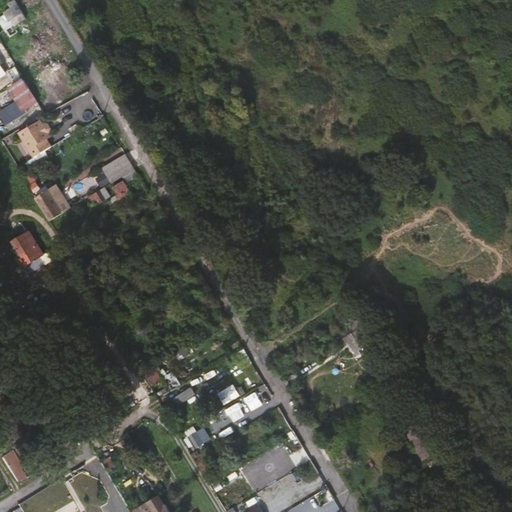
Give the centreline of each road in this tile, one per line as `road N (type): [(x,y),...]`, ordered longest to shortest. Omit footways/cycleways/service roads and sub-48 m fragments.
road 1 (residential): [(50,0),(358,511)]
road 2 (residential): [(0,507),(132,420),(157,416)]
